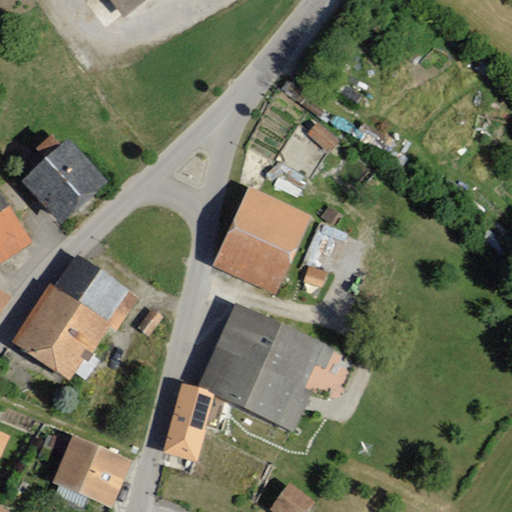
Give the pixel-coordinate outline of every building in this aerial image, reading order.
[(119,0),(134,17),(155,0),(119,0)] [(96,181),(59,142),(14,185),(51,224),(96,181)] [(305,216),(243,189),(209,269),(271,295),(305,216)] [(0,263),(26,247),(0,207),(0,263)] [(134,302),(71,260),(49,294),(43,290),(4,348),(63,387),(102,328),(112,335),(134,302)] [(323,349),(238,309),(203,385),(292,427),(310,389),(305,387),(323,349)] [(158,319),(148,313),(136,332),(146,338),(158,319)] [(191,463),(208,400),(176,391),(159,454),(191,463)] [(48,486),(106,511),(126,463),(66,440),(48,486)] [(301,511),(306,505),(282,488),(264,511),(265,511),(301,511)]
